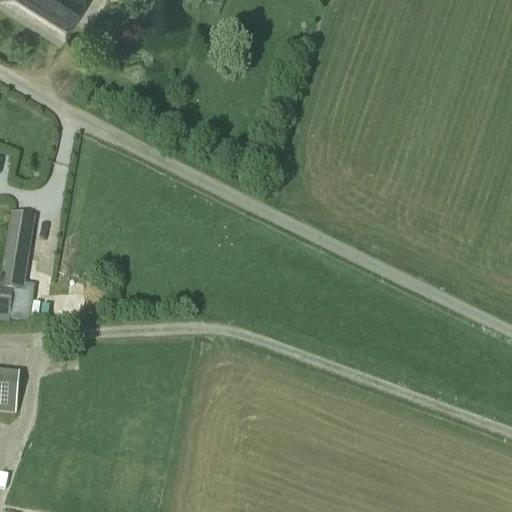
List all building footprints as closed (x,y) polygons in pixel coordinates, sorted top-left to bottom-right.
[(82,0),(0,0),(0,7),(56,43),(82,0)] [(132,58),(138,74),(150,70),(144,54),(132,58)] [(21,293),(33,223),(11,220),(0,287),(0,323),(8,324),(12,292),(21,293)] [(49,266),(48,288),(59,288),(60,266),(49,266)] [(78,290),(78,307),(111,308),(111,291),(78,290)] [(0,395),(19,395),(19,378),(0,378),(0,395)]
